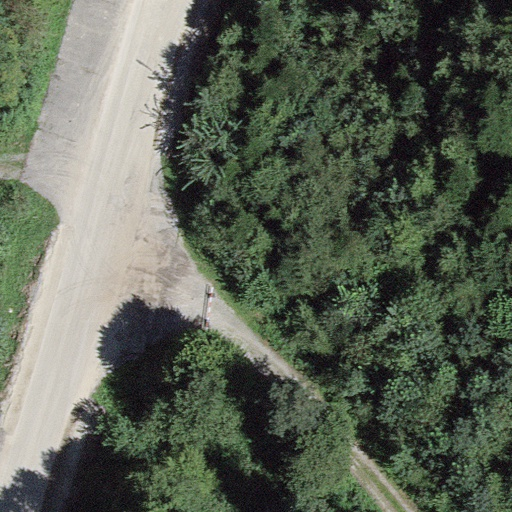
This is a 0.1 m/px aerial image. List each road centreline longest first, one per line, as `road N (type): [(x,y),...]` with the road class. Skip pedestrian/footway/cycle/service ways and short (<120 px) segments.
road 1 (tertiary): [(171,0),(11,511)]
road 2 (track): [(93,251),(250,348),(398,511)]
road 3 (track): [(0,158),(123,153)]
